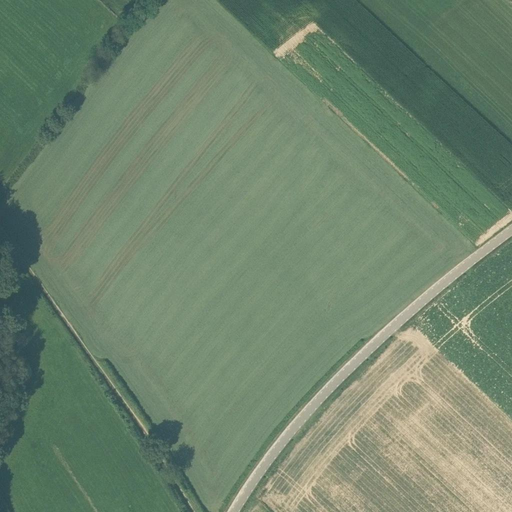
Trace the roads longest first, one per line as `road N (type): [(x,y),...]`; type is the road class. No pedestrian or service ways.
road 1 (tertiary): [(234,511),(337,380),(511,229)]
road 2 (track): [(190,511),(0,228)]
